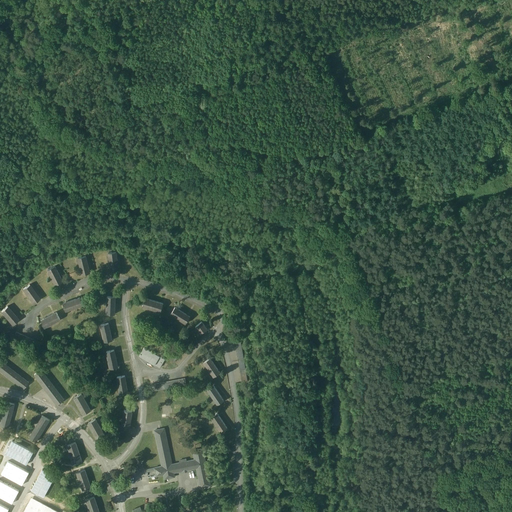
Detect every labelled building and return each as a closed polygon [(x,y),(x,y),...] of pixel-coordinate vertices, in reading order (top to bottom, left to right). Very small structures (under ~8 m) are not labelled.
[(117,250),(107,252),(109,270),(119,268),(117,250)] [(86,254),(77,256),(81,274),(90,272),(86,254)] [(47,267),(54,285),(63,282),(56,264),(47,267)] [(33,303),(40,298),(29,283),(22,289),(33,303)] [(115,314),(115,296),(107,296),(106,314),(115,314)] [(80,297),(62,302),(65,311),(82,306),(80,297)] [(144,297),(142,307),(161,312),(163,302),(144,297)] [(7,305),(0,311),(12,325),(19,319),(7,305)] [(185,323),(190,315),(175,305),(170,314),(185,323)] [(56,311),(40,319),(44,328),(60,319),(56,311)] [(200,334),(207,328),(202,321),(194,326),(200,334)] [(103,341),(112,340),(109,322),(100,324),(103,341)] [(246,378),(241,338),(235,339),(240,379),(246,378)] [(160,367),(165,358),(144,346),(139,355),(160,367)] [(105,351),(109,368),(118,366),(114,349),(105,351)] [(175,352),(170,358),(173,362),(179,356),(175,352)] [(203,361),(212,377),(220,372),(211,357),(203,361)] [(0,371),(23,388),(29,381),(0,359),(0,371)] [(64,399),(42,368),(34,374),(56,405),(64,399)] [(125,375),(116,376),(119,394),(128,392),(125,375)] [(213,384),(206,389),(217,404),(224,399),(213,384)] [(82,392),(74,396),(82,414),(91,410),(82,392)] [(5,401),(0,421),(0,426),(8,428),(14,403),(5,401)] [(129,428),(132,411),(124,409),(120,426),(129,428)] [(210,417),(219,430),(226,425),(218,412),(210,417)] [(38,441),(49,418),(41,414),(30,437),(38,441)] [(96,418),(88,422),(94,436),(103,432),(96,418)] [(202,448),(192,450),(194,460),(186,461),(186,459),(179,460),(179,463),(171,464),(164,428),(154,430),(162,466),(154,468),(156,476),(163,475),(164,479),(174,477),(173,473),(196,468),(200,487),(210,485),(202,448)] [(73,463),(82,460),(76,442),(67,444),(73,463)] [(22,456),(14,469),(56,496),(64,483),(22,456)] [(85,469),(76,472),(81,488),(90,485),(85,469)] [(0,492),(0,511),(19,511),(31,487),(8,476),(0,492)] [(99,511),(95,496),(86,499),(89,511),(99,511)] [(58,511),(59,511),(30,497),(23,511),(58,511)]
